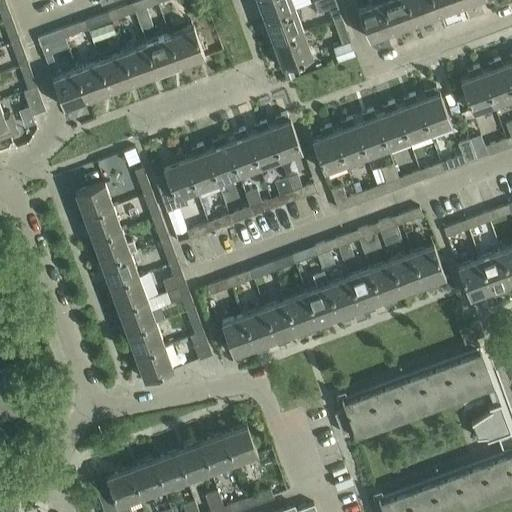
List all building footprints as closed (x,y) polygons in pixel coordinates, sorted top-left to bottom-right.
[(151,0),(132,0),(135,9),(134,9),(141,28),(152,24),(146,5),(153,3),(151,0)] [(256,0),(263,17),(294,6),(292,0),(256,0)] [(339,11),(334,0),(312,0),(317,11),(328,7),(330,14),(339,11)] [(371,0),(357,5),(368,37),(394,28),(383,0),(371,0)] [(383,0),(394,28),(415,20),(407,0),(383,0)] [(407,0),(415,20),(439,11),(434,0),(407,0)] [(463,3),(461,0),(434,0),(439,11),(463,3)] [(131,11),(127,2),(107,9),(111,18),(131,11)] [(272,41),(303,29),(294,6),(263,17),(272,41)] [(106,20),(103,11),(84,17),(87,26),(106,20)] [(10,13),(1,17),(3,23),(8,36),(17,33),(10,13)] [(341,42),(349,39),(342,21),(340,16),(332,19),(341,42)] [(79,19),(61,26),(64,35),(83,28),(79,19)] [(181,63),(204,54),(192,23),(169,32),(181,63)] [(94,43),(100,40),(95,27),(89,29),(94,43)] [(59,37),(56,28),(37,35),(40,44),(59,37)] [(281,65),(312,53),(303,29),(272,41),(281,65)] [(158,71),(181,63),(169,32),(147,40),(158,71)] [(18,38),(10,41),(17,59),(25,56),(18,38)] [(133,80),(158,71),(147,40),(122,49),(133,80)] [(110,88),(133,80),(122,49),(99,58),(110,88)] [(492,102),(511,95),(511,90),(501,62),(499,56),(493,58),(495,64),(480,69),(492,102)] [(511,90),(511,57),(501,62),(511,90)] [(87,97),(110,88),(99,58),(76,66),(87,97)] [(27,61),(18,64),(25,82),(34,79),(27,61)] [(471,110),(492,102),(480,69),(478,63),(472,66),(474,72),(459,77),(471,110)] [(63,106),(87,97),(76,66),(52,75),(63,106)] [(31,113),(45,108),(35,84),(27,87),(22,89),(31,113)] [(437,89),(435,84),(429,86),(431,92),(418,97),(430,128),(450,121),(438,89),(437,89)] [(416,97),(414,91),(408,94),(410,100),(395,105),(407,137),(430,128),(418,97),(416,97)] [(386,145),(407,137),(395,105),(393,99),(387,101),(389,107),(374,113),(386,145)] [(3,112),(0,104),(0,135),(16,130),(9,110),(3,112)] [(28,106),(19,109),(24,123),(33,120),(28,106)] [(365,152),(386,145),(374,113),(372,107),(366,109),(368,115),(353,120),(353,121),(365,152)] [(288,116),(286,110),(280,113),(282,119),(267,124),(279,157),(301,149),(289,116),(288,116)] [(344,160),(365,152),(353,121),(353,120),(351,115),(345,117),(347,123),(332,128),(344,160)] [(279,157),(267,124),(265,118),(259,120),(261,126),(246,132),(258,165),(279,157)] [(323,168),(344,160),(332,128),(330,122),(324,125),(326,131),(311,136),(323,168)] [(258,165),(246,132),(244,126),(238,128),(240,134),(226,139),(238,172),(258,165)] [(469,136),(476,156),(477,156),(488,152),(484,144),(480,132),(469,136)] [(218,142),(205,147),(217,180),(238,172),(226,139),(223,133),(215,135),(218,142)] [(461,152),(446,158),(449,166),(476,156),(469,136),(457,140),(461,152)] [(505,136),(489,142),(492,150),(508,145),(505,136)] [(204,147),(202,141),(196,144),(198,150),(184,155),(196,188),(217,180),(205,147),(204,147)] [(184,192),(196,188),(184,155),(183,155),(181,149),(174,152),(177,158),(162,163),(162,162),(161,163),(164,171),(154,175),(166,208),(187,201),(184,192)] [(441,159),(423,166),(426,174),(444,168),(441,159)] [(379,192),(401,184),(397,176),(398,175),(393,161),(380,166),(385,180),(376,183),(379,192)] [(149,183),(142,165),(134,168),(141,186),(149,183)] [(278,203),(294,197),(286,175),(284,167),(272,172),(280,192),(274,194),(278,203)] [(410,171),(402,174),(405,182),(422,176),(418,168),(410,171)] [(297,171),(286,175),(294,197),(316,188),(313,180),(302,184),(297,171)] [(82,213),(112,202),(104,179),(74,190),(82,213)] [(346,195),(341,182),(330,186),(337,207),(358,199),(355,191),(346,195)] [(358,199),(379,192),(376,183),(355,191),(358,199)] [(245,191),(249,204),(252,212),(269,206),(266,198),(261,199),(256,187),(245,191)] [(151,188),(142,191),(149,210),(158,207),(151,188)] [(91,237),(121,226),(112,202),(82,213),(91,237)] [(233,210),(236,218),(252,212),(249,204),(233,210)] [(501,204),(486,210),(489,218),(504,212),(501,204)] [(414,206),(396,213),(400,221),(418,215),(414,206)] [(151,215),(157,233),(166,230),(159,211),(151,215)] [(231,220),(228,211),(212,218),(215,226),(231,220)] [(481,211),(464,218),(468,226),(484,220),(481,211)] [(392,214),(375,220),(379,229),(385,243),(401,237),(396,223),(392,214)] [(186,227),(189,236),(210,228),(207,219),(186,227)] [(460,219),(443,225),(446,234),(463,228),(460,219)] [(372,221),(354,228),(357,237),(358,237),(363,251),(381,244),(376,230),(372,221)] [(126,240),(121,226),(91,237),(100,260),(136,247),(132,238),(126,240)] [(349,230),(334,235),(338,244),(342,257),(353,253),(349,240),(353,239),(349,230)] [(159,238),(166,257),(175,253),(168,235),(159,238)] [(328,238),(313,243),(316,252),(321,265),(334,260),(329,247),(332,247),(328,238)] [(445,274),(438,255),(432,241),(410,249),(422,282),(423,281),(426,288),(432,285),(430,279),(443,274),(445,274)] [(511,280),(511,242),(500,247),(511,279),(511,280)] [(136,247),(100,260),(108,284),(138,272),(135,263),(130,250),(136,248),(136,247)] [(303,247),(293,251),(296,259),(306,255),(303,247)] [(497,285),(511,279),(500,247),(478,255),(490,287),(493,294),(499,291),(497,285)] [(411,293),(409,287),(422,282),(410,249),(389,257),(401,289),(402,289),(405,296),(411,293)] [(274,267),(291,261),(288,253),(271,259),(274,267)] [(478,299),(476,292),(490,287),(478,255),(456,263),(462,277),(469,296),(470,295),(472,301),(478,299)] [(390,301),(387,295),(401,289),(389,257),(368,265),(380,297),(381,297),(384,303),(390,301)] [(166,289),(185,282),(177,258),(168,262),(172,274),(162,277),(166,289)] [(269,269),(266,261),(249,267),(252,276),(269,269)] [(369,309),(366,302),(380,297),(368,265),(346,272),(359,305),(360,305),(363,311),(369,309)] [(319,327),(326,325),(324,318),(338,313),(339,313),(326,279),(322,268),(312,272),(316,283),(306,287),(318,320),(317,321),(319,327)] [(231,283),(247,278),(244,269),(228,275),(231,283)] [(117,307),(147,296),(139,273),(144,271),(108,284),(117,307)] [(341,320),(348,317),(346,310),(359,305),(346,272),(326,279),(339,313),(338,313),(341,320)] [(226,285),(223,276),(207,283),(210,291),(226,285)] [(188,289),(185,282),(166,289),(170,299),(181,295),(184,303),(192,300),(188,289)] [(298,335),(305,332),(302,326),(317,321),(318,320),(306,287),(285,295),(297,328),(296,328),(298,335)] [(281,334),(296,328),(297,328),(285,295),(262,303),(274,336),(275,336),(277,342),(284,340),(281,334)] [(126,330),(156,319),(147,296),(117,307),(126,330)] [(263,348),(260,341),(274,336),(262,303),(242,311),(254,344),(256,350),(263,348)] [(201,324),(194,305),(185,308),(192,327),(201,324)] [(242,356),(239,349),(254,344),(242,311),(220,320),(232,352),(233,352),(235,358),(242,356)] [(134,354),(164,343),(156,319),(126,330),(134,354)] [(463,340),(483,333),(478,319),(458,327),(463,340)] [(211,352),(203,329),(194,332),(194,331),(189,333),(198,357),(211,352)] [(488,369),(478,342),(477,343),(479,348),(343,398),(341,393),(340,393),(345,407),(334,411),(341,431),(352,427),(355,433),(356,433),(353,427),(363,424),(365,429),(381,423),(379,418),(389,415),(390,420),(406,414),(404,409),(414,405),(415,410),(431,405),(429,400),(439,396),(441,401),(456,395),(454,390),(464,387),(466,392),(485,385),(492,402),(488,405),(488,406),(490,406),(490,407),(470,421),(471,422),(473,420),(478,434),(476,434),(476,436),(486,435),(487,437),(486,437),(486,438),(497,435),(501,447),(511,444),(511,443),(511,409),(496,365),(494,365),(495,366),(488,369)] [(143,377),(173,366),(164,343),(134,354),(143,377)] [(0,411),(20,404),(0,349),(0,411)] [(232,460),(238,458),(257,451),(246,421),(245,422),(244,423),(221,431),(232,460)] [(209,469),(232,460),(221,431),(198,439),(209,469)] [(186,477),(209,469),(198,439),(175,448),(186,477)] [(163,486),(186,477),(175,448),(152,456),(163,486)] [(511,449),(379,498),(378,492),(377,493),(383,511),(441,511),(441,509),(450,505),(452,510),(468,504),(466,499),(475,496),(477,501),(493,495),(491,490),(501,486),(502,491),(511,487),(511,449)] [(140,494),(163,486),(152,456),(129,465),(140,494)] [(260,478),(278,471),(271,456),(254,462),(260,478)] [(230,487),(249,481),(243,462),(224,468),(230,487)] [(140,494),(129,465),(106,473),(105,473),(109,484),(96,489),(104,511),(126,511),(122,501),(140,494)] [(198,511),(224,511),(222,504),(222,503),(216,486),(204,491),(210,508),(199,511),(198,511)] [(270,487),(250,494),(253,502),(273,495),(270,487)] [(248,504),(245,495),(227,502),(230,511),(248,504)] [(198,511),(199,511),(193,496),(181,500),(185,511),(198,511)] [(317,511),(313,501),(295,507),(293,503),(267,511),(317,511)]
